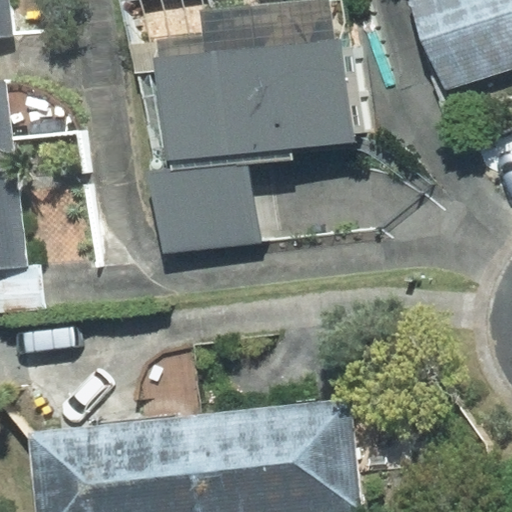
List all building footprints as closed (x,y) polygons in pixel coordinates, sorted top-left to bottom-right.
[(0,0),(0,37),(30,35),(27,0),(0,0)] [(511,0),(433,0),(460,88),(511,71),(511,0)] [(187,157),(374,141),(366,40),(180,56),(187,157)] [(0,269),(46,268),(39,77),(0,78),(0,269)] [(174,251),(275,241),(266,158),(166,168),(174,251)] [(70,511),(372,511),(361,397),(62,430),(70,511)]
